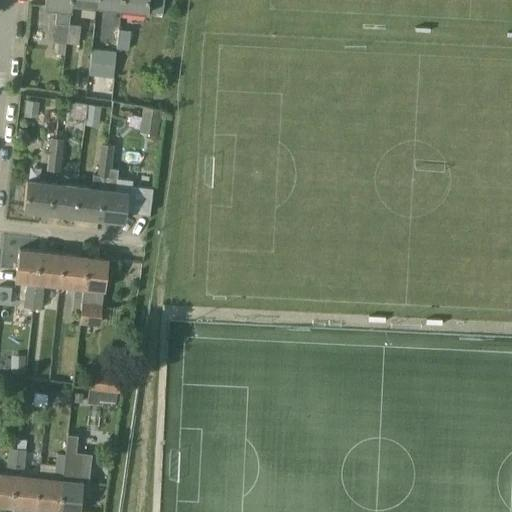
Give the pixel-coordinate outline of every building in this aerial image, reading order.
[(55,42),(67,44),(69,23),(69,12),(70,12),(71,0),(45,0),(45,10),(57,11),(56,22),(57,22),(55,42)] [(71,0),(70,12),(71,12),(71,6),(96,9),(96,0),(71,0)] [(121,0),(96,0),(96,9),(120,11),(121,0)] [(147,0),(121,0),(120,11),(146,14),(147,0)] [(152,0),(151,13),(163,15),(165,0),(152,0)] [(67,44),(79,46),(81,25),(69,23),(67,44)] [(117,48),(133,50),(135,30),(119,29),(117,48)] [(114,78),(115,64),(90,62),(89,75),(114,78)] [(37,115),(38,102),(26,101),(24,114),(37,115)] [(98,123),(101,106),(71,101),(68,119),(98,123)] [(157,132),(158,108),(140,107),(139,131),(157,132)] [(49,154),(61,156),(63,139),(55,138),(58,112),(46,111),(43,137),(50,138),(49,154)] [(99,160),(112,161),(114,144),(100,143),(99,160)] [(47,170),(60,171),(61,156),(49,154),(47,170)] [(73,216),(98,219),(104,177),(110,178),(111,169),(111,168),(112,161),(99,160),(97,174),(93,174),(92,188),(77,186),(73,216)] [(119,170),(111,169),(110,178),(104,177),(98,219),(125,222),(126,212),(150,215),(152,189),(133,186),(133,180),(117,179),(119,170)] [(23,210),(49,213),(52,183),(27,180),(23,210)] [(49,213),(73,216),(77,186),(52,183),(49,213)] [(32,308),(39,251),(19,249),(15,280),(26,281),(24,307),(32,308)] [(59,285),(63,254),(39,251),(32,308),(41,309),(44,283),(59,285)] [(86,257),(63,254),(59,285),(75,287),(72,313),(80,314),(86,257)] [(107,259),(86,257),(80,314),(89,315),(91,303),(102,305),(103,290),(107,259)] [(89,388),(118,391),(120,373),(91,370),(89,388)] [(81,402),(82,393),(75,392),(74,401),(81,402)] [(89,484),(93,454),(77,452),(79,436),(68,434),(65,454),(66,454),(59,511),(64,511),(79,511),(83,484),(89,484)] [(0,504),(11,506),(18,448),(9,447),(5,473),(0,472),(0,504)] [(26,449),(18,448),(11,506),(35,509),(39,477),(23,475),(26,449)] [(59,511),(66,454),(65,454),(56,453),(53,478),(39,477),(35,509),(59,511)]
